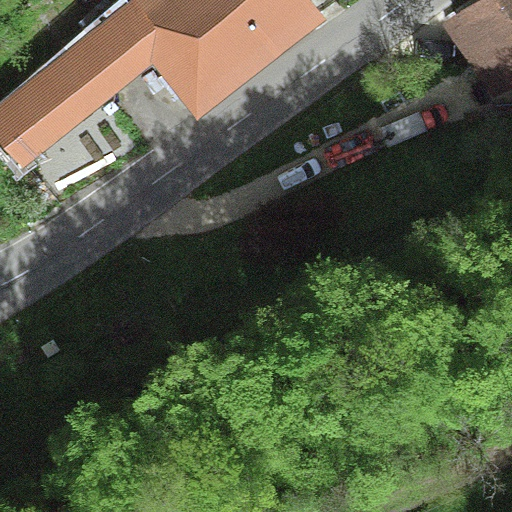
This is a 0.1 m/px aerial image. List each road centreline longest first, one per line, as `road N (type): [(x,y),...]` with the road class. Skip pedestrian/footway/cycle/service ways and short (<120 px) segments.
road 1 (tertiary): [(417,0),(0,287)]
road 2 (track): [(387,511),(511,455)]
